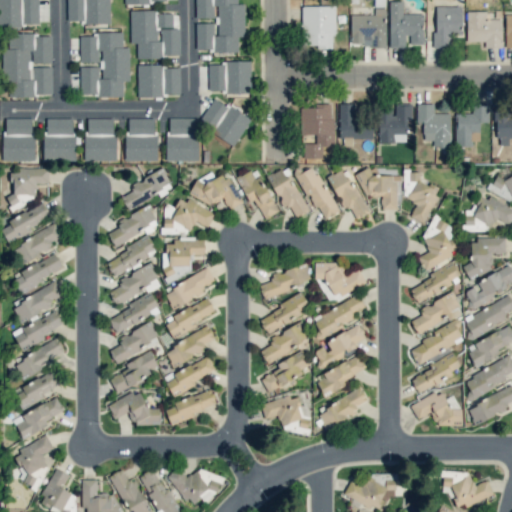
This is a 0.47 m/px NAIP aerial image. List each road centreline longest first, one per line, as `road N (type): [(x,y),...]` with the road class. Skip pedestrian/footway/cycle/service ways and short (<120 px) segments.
road 1 (residential): [(230,440),(240,420),(239,245),(389,242),(392,448)]
road 2 (residential): [(230,440),(211,449),(90,453),(89,198)]
road 3 (residential): [(280,80),(511,77)]
road 4 (residential): [(280,165),(279,0)]
road 5 (residential): [(392,448),(322,457),(259,490)]
road 6 (residential): [(511,447),(392,448)]
